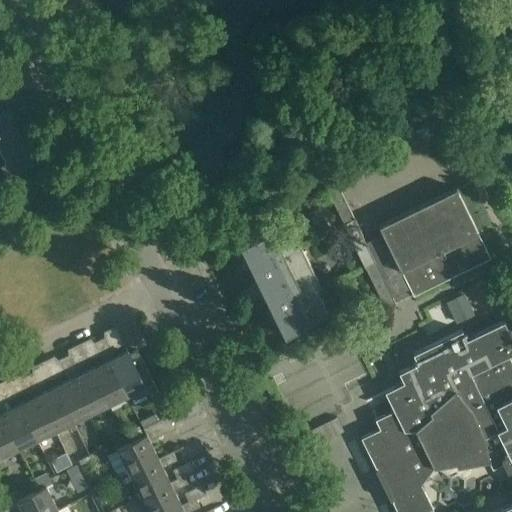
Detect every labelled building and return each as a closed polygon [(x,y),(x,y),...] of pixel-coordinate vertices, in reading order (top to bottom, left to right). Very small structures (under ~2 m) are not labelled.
[(35,165),(9,111),(0,115),(0,144),(9,162),(0,166),(0,168),(5,179),(35,165)] [(354,218),(336,181),(325,186),(343,223),(354,218)] [(490,258),(456,188),(378,226),(413,296),(490,258)] [(306,214),(315,232),(328,226),(319,207),(306,214)] [(240,245),(284,335),(328,314),(316,291),(321,289),(300,245),(295,247),(284,224),(240,245)] [(383,277),(376,262),(365,267),(385,309),(396,303),(383,277)] [(511,511),(511,363),(508,356),(511,353),(511,339),(503,321),(466,339),(461,330),(412,354),(417,363),(398,373),(403,382),(384,391),(393,410),(375,419),(379,428),(360,438),(396,511),(511,511)] [(99,352),(109,347),(104,337),(94,342),(99,352)] [(109,347),(99,352),(104,362),(109,360),(126,396),(152,383),(136,350),(129,354),(127,351),(114,357),(109,347)] [(58,360),(63,370),(73,365),(68,355),(58,360)] [(91,369),(108,404),(126,396),(109,360),(104,362),(91,369)] [(90,413),(108,404),(91,369),(78,375),(73,365),(63,370),(68,380),(73,377),(90,413)] [(22,377),(27,387),(37,382),(32,372),(22,377)] [(55,386),(72,422),(90,413),(73,377),(68,380),(55,386)] [(54,431),(72,422),(55,386),(42,392),(37,382),(27,387),(32,398),(37,395),(54,431)] [(19,404),(36,440),(54,431),(37,395),(32,398),(19,404)] [(0,413),(1,413),(19,448),(36,440),(19,404),(6,410),(1,400),(0,400),(0,413)] [(167,414),(162,406),(157,409),(154,415),(157,420),(167,414)] [(19,448),(1,413),(0,413),(0,467),(5,465),(1,457),(19,448)] [(128,473),(158,458),(149,440),(173,428),(167,416),(142,428),(144,431),(146,434),(136,439),(116,449),(128,473)] [(301,434),(307,448),(343,431),(336,417),(301,434)] [(142,426),(132,431),(136,439),(146,434),(144,431),(142,428),(142,426)] [(158,458),(128,473),(140,496),(169,481),(162,466),(176,460),(172,451),(158,458)] [(71,468),(78,481),(82,479),(76,466),(71,468)] [(44,473),(34,478),(39,489),(46,485),(49,484),(44,473)] [(140,496),(147,511),(166,511),(181,505),(174,490),(188,483),(184,474),(169,481),(140,496)] [(21,509),(22,511),(49,511),(57,508),(46,485),(39,489),(18,499),(14,491),(0,497),(0,511),(2,511),(15,507),(17,511),(21,509)] [(93,493),(99,503),(109,498),(104,487),(93,493)] [(166,511),(187,511),(199,506),(195,498),(181,505),(166,511)]
